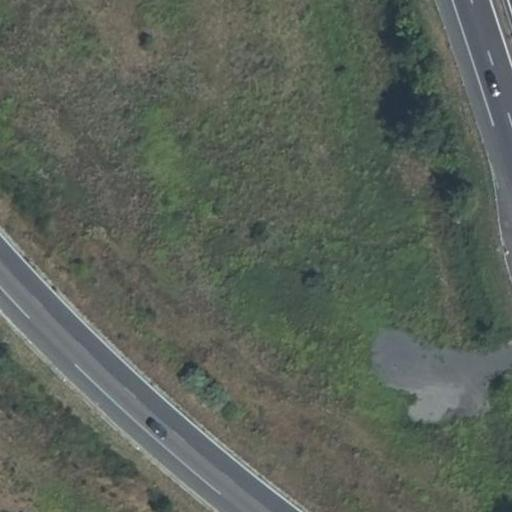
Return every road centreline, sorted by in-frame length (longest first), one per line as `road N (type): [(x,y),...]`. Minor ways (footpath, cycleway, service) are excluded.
road 1 (motorway): [(0,261),(133,397),(269,511)]
road 2 (motorway): [(470,0),(511,127)]
